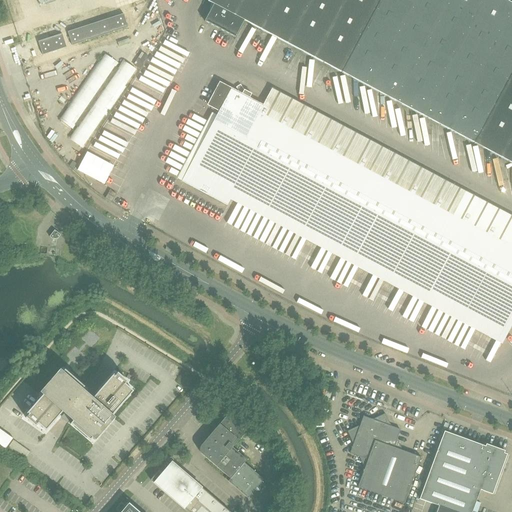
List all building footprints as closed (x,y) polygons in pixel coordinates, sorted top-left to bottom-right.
[(489,152),(511,163),(511,4),(504,0),(208,0),(208,1),(214,4),(205,21),(235,37),(243,21),(272,35),(311,57),(354,79),(416,112),(451,131),(489,152)] [(119,24),(128,20),(124,10),(115,13),(119,24)] [(84,143),(90,135),(104,115),(106,116),(126,87),(124,86),(130,77),(101,58),(67,107),(69,108),(63,117),(67,119),(65,121),(69,124),(71,122),(78,127),(73,135),(84,143)] [(271,88),(262,106),(249,99),(251,94),(244,90),(243,90),(241,85),(237,87),(240,93),(239,94),(220,84),(208,105),(219,111),(182,181),(228,206),(234,194),(278,218),(318,239),(505,338),(511,324),(511,216),(480,199),(437,177),(395,154),(353,132),(271,88)] [(108,193),(105,198),(111,202),(115,197),(108,193)] [(60,235),(55,230),(49,237),(52,239),(57,239),(60,235)] [(29,414),(26,418),(36,427),(38,424),(46,431),(64,410),(74,419),(71,424),(90,441),(92,438),(95,441),(115,418),(112,416),(133,391),(125,385),(128,382),(117,373),(114,377),(113,376),(91,400),(81,391),(84,387),(65,370),(62,373),(60,370),(40,393),(43,395),(28,413),(29,414)] [(297,395),(301,390),(292,383),(288,389),(297,395)] [(358,487),(362,488),(404,503),(420,457),(402,451),(396,439),(400,430),(391,427),(385,414),(372,420),(363,416),(360,426),(348,431),(353,444),(350,453),(359,456),(365,468),(358,487)] [(228,415),(216,428),(204,442),(206,444),(203,447),(202,448),(202,449),(202,450),(202,451),(202,452),(203,453),(206,456),(205,457),(227,476),(225,478),(248,498),(264,480),(244,463),(247,460),(233,447),(247,431),(228,415)] [(507,454),(506,454),(504,453),(505,451),(486,444),(485,446),(444,431),(419,499),(438,506),(456,511),(472,511),(480,490),(492,495),(507,454)] [(150,480),(188,511),(229,511),(172,462),(162,474),(159,471),(159,470),(150,480)]
